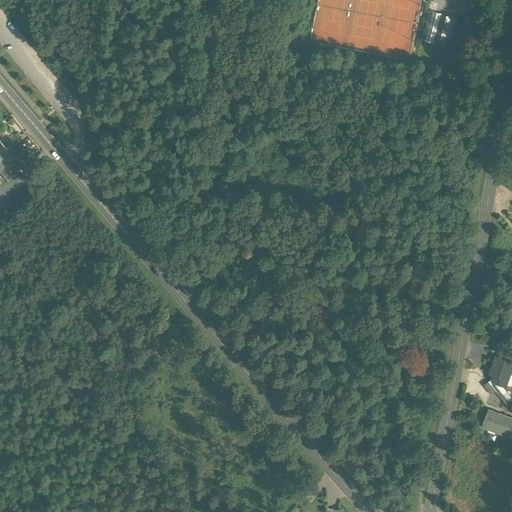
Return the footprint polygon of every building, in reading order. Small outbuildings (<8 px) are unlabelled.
[(457,19),(441,14),(434,43),(443,46),(446,37),(452,39),(457,19)] [(0,153),(0,172),(7,180),(12,175),(15,178),(22,171),(20,169),(25,164),(16,153),(13,156),(6,148),(0,153)] [(502,359),(496,357),(490,374),(494,375),(499,377),(500,377),(505,379),(508,369),(511,370),(511,366),(511,362),(509,361),(502,359)] [(500,377),(499,377),(494,375),(492,381),(505,386),(511,370),(508,369),(505,379),(500,377)] [(490,395),(495,391),(488,382),(483,386),(490,395)] [(511,419),(487,411),(484,420),(483,419),(482,422),(511,432),(511,419)]
